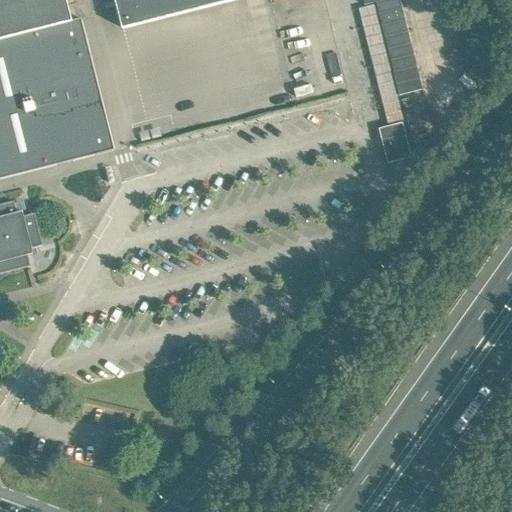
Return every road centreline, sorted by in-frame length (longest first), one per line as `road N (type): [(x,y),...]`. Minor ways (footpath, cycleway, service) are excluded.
road 1 (motorway): [(511,150),(168,511)]
road 2 (motorway): [(511,271),(340,511)]
road 3 (motorway): [(393,511),(511,346)]
